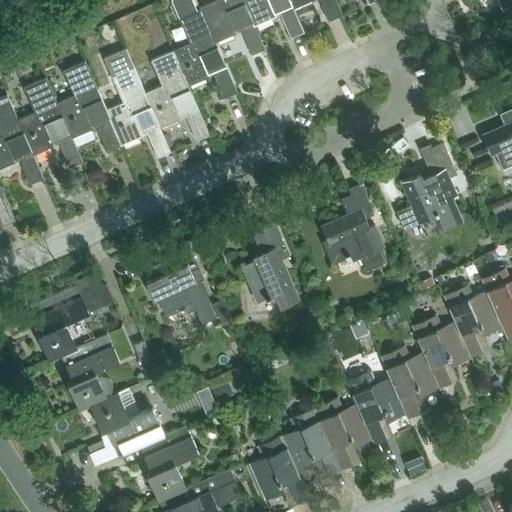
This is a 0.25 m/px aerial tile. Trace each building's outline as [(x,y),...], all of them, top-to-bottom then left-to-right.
[(255,25),(243,0),(214,0),(200,6),(201,8),(216,41),(242,30),(252,54),(265,48),(255,25)] [(243,0),(255,25),(281,13),(291,37),(304,31),(294,8),(290,0),(243,0)] [(290,0),(294,8),(311,0),(321,0),(330,20),(343,15),(336,0),(290,0)] [(511,0),(497,0),(502,9),(511,4),(511,0)] [(190,42),(173,50),(188,85),(214,74),(224,97),(237,92),(216,41),(201,8),(179,17),(190,42)] [(74,38),(68,41),(70,46),(77,43),(74,38)] [(12,42),(8,45),(9,49),(13,53),(17,53),(21,49),(21,45),(17,41),(12,42)] [(210,134),(188,85),(173,50),(151,59),(162,85),(145,92),(160,127),(186,116),(197,140),(210,134)] [(108,149),(121,144),(106,109),(85,60),(63,69),(74,94),(57,102),(72,137),(98,126),(108,149)] [(7,66),(0,67),(0,76),(8,75),(7,66)] [(123,102),(106,109),(121,144),(147,133),(158,156),(171,151),(160,127),(145,92),(134,67),(112,77),(123,102)] [(82,161),(72,137),(57,102),(46,77),(24,86),(35,111),(18,119),(33,154),(59,142),(70,166),(82,161)] [(0,168),(21,159),(31,183),(44,177),(33,154),(18,119),(7,93),(0,96),(0,168)] [(511,164),(511,107),(499,113),(504,125),(481,134),(490,153),(494,151),(502,169),(511,164)] [(401,181),(412,205),(396,212),(403,229),(436,214),(442,227),(461,219),(451,197),(456,196),(448,178),(456,174),(443,143),(431,148),(440,170),(422,178),(420,173),(401,181)] [(357,209),(320,226),(326,239),(322,241),(332,264),(358,252),(366,270),(385,262),(379,249),(383,247),(373,224),(369,225),(364,215),(373,212),(360,182),(348,188),(357,209)] [(16,220),(0,183),(0,219),(3,225),(16,220)] [(254,260),(241,266),(257,304),(275,296),(280,308),(298,299),(281,259),(289,255),(274,220),(262,225),(271,247),(252,256),(254,260)] [(193,304),(195,309),(201,324),(216,318),(199,279),(195,281),(190,271),(198,267),(190,249),(164,260),(169,271),(146,281),(154,300),(159,298),(166,316),(193,304)] [(511,278),(510,279),(505,267),(480,278),(485,290),(501,326),(508,340),(511,338),(511,278)] [(431,276),(418,282),(422,290),(434,283),(431,276)] [(420,289),(417,282),(412,284),(415,291),(420,289)] [(81,294),(77,284),(30,305),(41,331),(37,333),(49,360),(61,355),(76,348),(76,347),(65,322),(89,312),(81,294)] [(106,284),(81,294),(89,312),(114,301),(106,284)] [(443,295),(454,320),(470,356),(470,357),(489,348),(483,334),(501,326),(485,290),(473,295),(467,284),(443,295)] [(411,325),(422,351),(439,387),(458,379),(451,365),(470,356),(454,320),(441,326),(436,314),(411,325)] [(79,409),(90,404),(106,396),(110,393),(112,391),(112,388),(112,385),(111,382),(110,381),(109,378),(106,376),(102,375),(99,375),(97,375),(96,372),(119,361),(107,333),(76,347),(76,348),(61,355),(72,381),(68,383),(79,409)] [(154,362),(145,340),(134,345),(143,366),(154,362)] [(380,355),(389,376),(405,413),(407,418),(426,409),(420,395),(439,387),(422,351),(409,356),(404,345),(380,355)] [(346,381),(355,402),(371,439),(373,443),(393,435),(387,421),(405,413),(389,376),(376,382),(371,370),(346,381)] [(227,380),(213,386),(217,395),(231,389),(227,380)] [(209,385),(198,390),(202,398),(212,394),(209,385)] [(90,404),(101,430),(106,428),(118,455),(140,445),(164,434),(152,407),(140,412),(128,387),(106,396),(90,404)] [(313,407),(341,469),(359,461),(353,447),(371,439),(355,402),(343,408),(338,396),(313,407)] [(294,429),(281,435),(297,471),(316,463),(322,477),(341,469),(313,407),(289,417),(294,429)] [(158,499),(186,487),(175,462),(198,452),(186,424),(164,434),(140,445),(151,471),(147,473),(158,499)] [(305,489),(297,471),(281,435),(257,445),(262,457),(248,463),(264,500),(283,491),(289,505),(314,494),(311,486),(305,489)] [(228,468),(186,487),(158,499),(163,511),(203,511),(217,506),(241,496),(228,468)]
